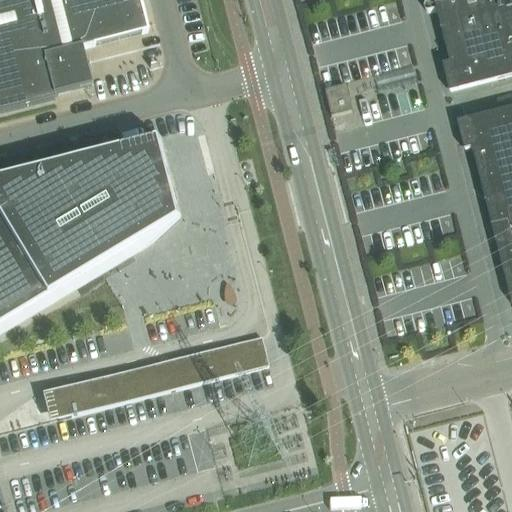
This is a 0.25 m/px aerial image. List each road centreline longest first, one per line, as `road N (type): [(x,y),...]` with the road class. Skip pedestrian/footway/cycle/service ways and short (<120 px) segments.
road 1 (secondary): [(271,76),(356,413)]
road 2 (secondary): [(377,408),(293,71)]
road 3 (unclassified): [(186,96),(0,145)]
road 4 (unclassified): [(377,408),(511,375)]
